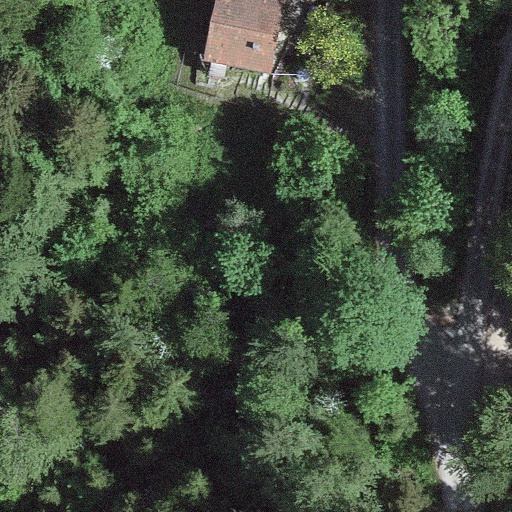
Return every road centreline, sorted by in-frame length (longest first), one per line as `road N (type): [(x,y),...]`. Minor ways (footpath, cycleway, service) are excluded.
road 1 (track): [(511,32),(467,329),(462,511)]
road 2 (unclassified): [(461,437),(423,371),(402,297),(393,0)]
